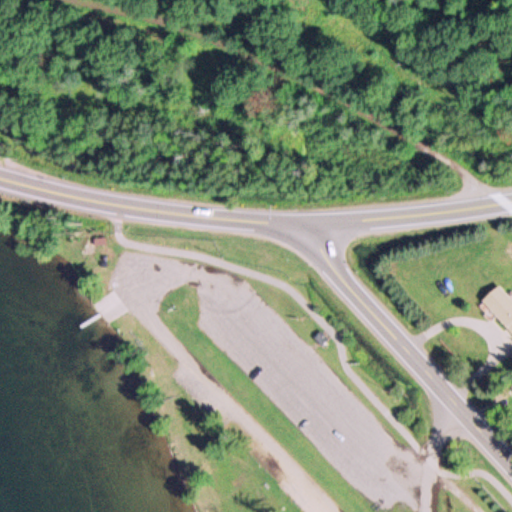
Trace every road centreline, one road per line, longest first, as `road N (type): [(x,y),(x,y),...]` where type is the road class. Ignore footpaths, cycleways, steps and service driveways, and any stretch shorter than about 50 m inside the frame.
road 1 (secondary): [(299,224),(511,470)]
road 2 (secondary): [(299,224),(511,198)]
road 3 (secondary): [(118,205),(299,224)]
road 4 (secondary): [(0,178),(118,205)]
